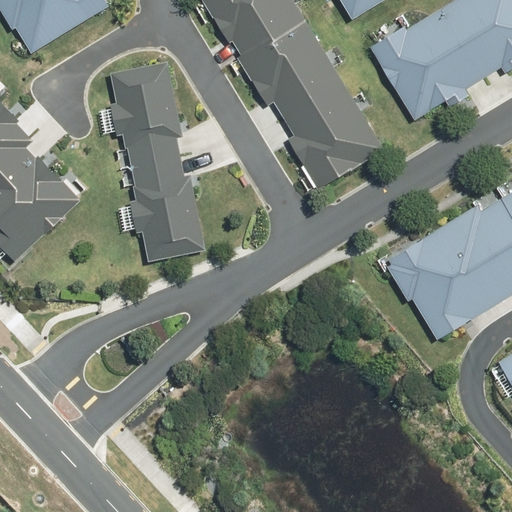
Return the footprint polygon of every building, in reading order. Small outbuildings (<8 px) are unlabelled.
[(113,7),(108,0),(0,0),(0,4),(29,54),(113,7)] [(386,142),(300,0),(211,0),(230,31),(237,26),(256,58),(249,62),(274,104),(282,100),(304,136),(296,140),(321,182),(386,142)] [(346,0),(356,16),(383,0),(346,0)] [(402,24),(368,45),(412,119),(511,59),(511,0),(471,0),(410,37),(402,24)] [(207,245),(184,64),(116,73),(120,107),(110,109),(113,139),(124,137),(133,206),(128,206),(132,232),(150,229),(153,251),(207,245)] [(0,79),(0,225),(3,230),(0,232),(0,244),(13,259),(83,199),(42,150),(53,141),(0,79)] [(511,176),(394,247),(443,327),(511,285),(511,176)] [(112,191),(100,198),(117,230),(128,224),(112,191)] [(142,244),(127,249),(138,277),(152,271),(142,244)] [(511,354),(494,366),(511,394),(511,354)]
